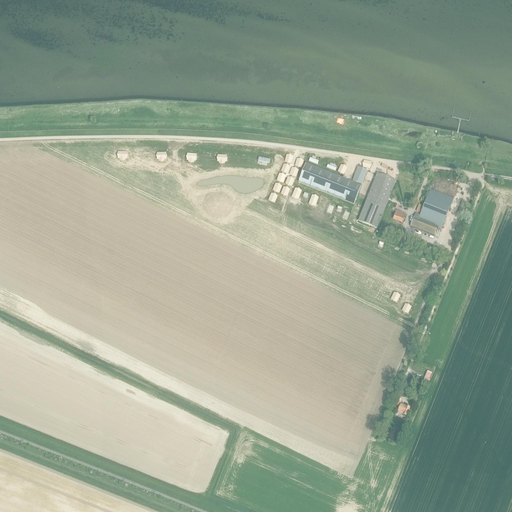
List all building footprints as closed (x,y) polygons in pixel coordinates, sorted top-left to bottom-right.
[(354,205),(362,186),(306,164),(298,182),(354,205)] [(362,185),(367,171),(358,167),(352,181),(362,185)] [(396,182),(377,175),(358,221),(377,229),(396,182)] [(443,225),(453,199),(430,190),(420,215),(416,213),(410,226),(435,236),(440,223),(443,225)] [(402,223),(406,214),(397,210),(393,220),(402,223)] [(395,406),(399,407),(397,412),(406,416),(410,409),(400,405),(400,404),(402,400),(398,398),(395,406)]
